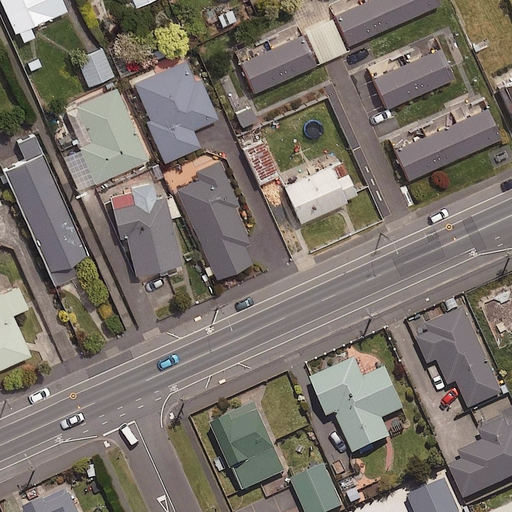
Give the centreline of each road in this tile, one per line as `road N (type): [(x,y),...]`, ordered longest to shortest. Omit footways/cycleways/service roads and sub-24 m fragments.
road 1 (secondary): [(511,215),(121,391)]
road 2 (secondary): [(121,391),(0,445)]
road 3 (residential): [(175,511),(121,391)]
